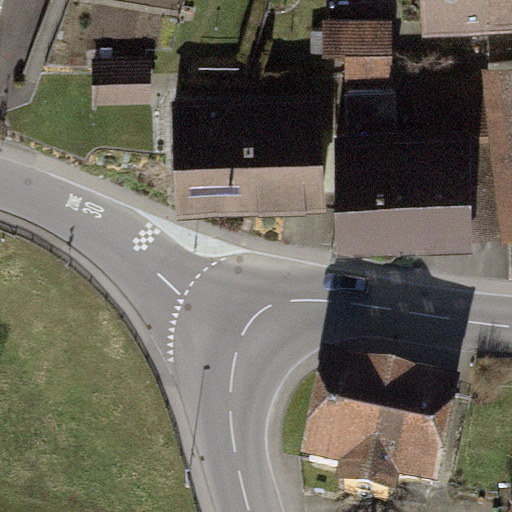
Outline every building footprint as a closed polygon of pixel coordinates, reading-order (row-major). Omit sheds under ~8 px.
[(511,0),(450,0),(451,20),(511,18),(511,0)] [(390,26),(334,27),(333,51),(357,51),(358,73),(390,70),(390,26)] [(150,60),(98,60),(99,96),(151,95),(150,60)] [(511,60),(494,63),(511,225),(511,60)] [(342,134),(342,235),(475,233),(466,135),(488,133),(485,86),(417,92),(422,132),(398,135),(395,90),(353,90),(354,134),(342,134)] [(183,200),(326,194),(321,97),(178,104),(183,200)] [(373,377),(334,369),(314,462),(352,470),(351,477),(394,486),(396,479),(435,487),(455,395),(414,386),(415,383),(374,375),(373,377)]
